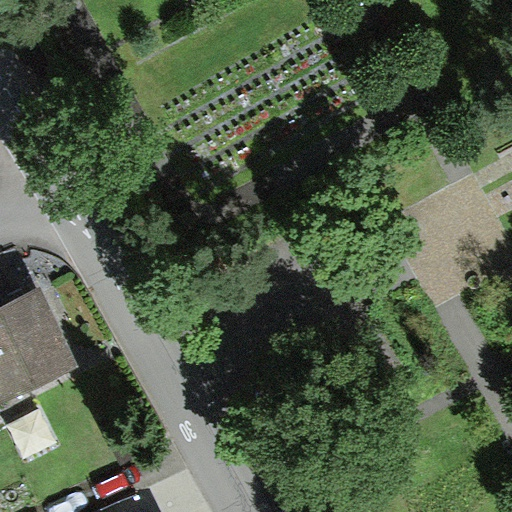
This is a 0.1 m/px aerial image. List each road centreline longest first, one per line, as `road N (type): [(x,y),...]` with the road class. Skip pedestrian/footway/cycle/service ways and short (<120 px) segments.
road 1 (residential): [(62,177),(247,511)]
road 2 (residential): [(0,68),(62,177)]
